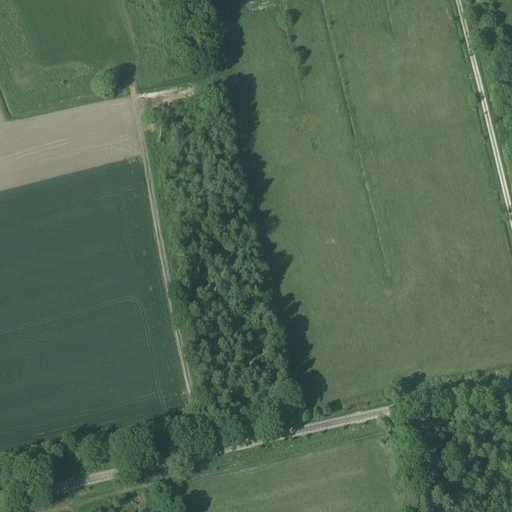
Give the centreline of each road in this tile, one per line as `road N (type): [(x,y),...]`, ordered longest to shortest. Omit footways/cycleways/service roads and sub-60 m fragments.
road 1 (unclassified): [(0,503),(511,383)]
road 2 (track): [(457,0),(511,228)]
